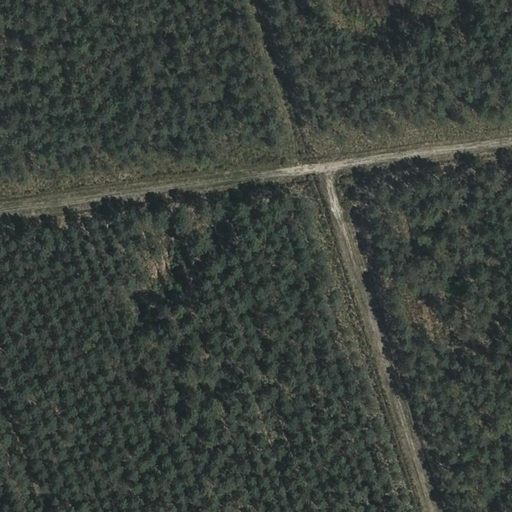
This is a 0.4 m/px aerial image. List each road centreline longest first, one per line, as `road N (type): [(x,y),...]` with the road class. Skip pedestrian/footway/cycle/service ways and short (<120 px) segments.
road 1 (track): [(0,201),(511,125)]
road 2 (track): [(316,154),(428,511)]
